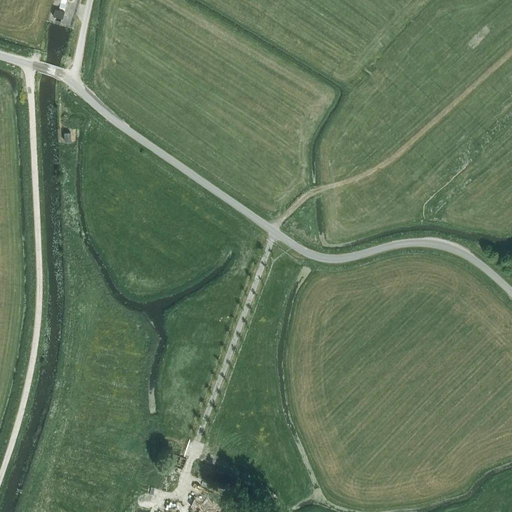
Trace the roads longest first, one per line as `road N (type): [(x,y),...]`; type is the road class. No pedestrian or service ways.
road 1 (unclassified): [(511,293),(441,245),(403,243),(338,259),(304,253),(68,81)]
road 2 (track): [(31,66),(39,321),(0,480)]
